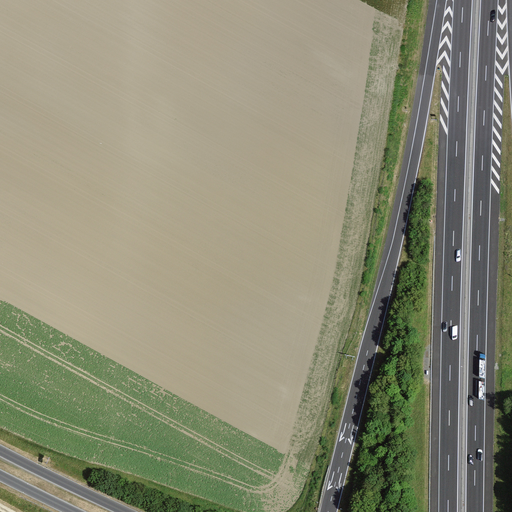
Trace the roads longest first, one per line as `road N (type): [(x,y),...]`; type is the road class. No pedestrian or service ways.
road 1 (motorway): [(441,0),(397,242),(330,502)]
road 2 (motorway): [(463,0),(448,511)]
road 3 (motorway): [(474,511),(489,0)]
road 4 (secondary): [(126,511),(0,450)]
